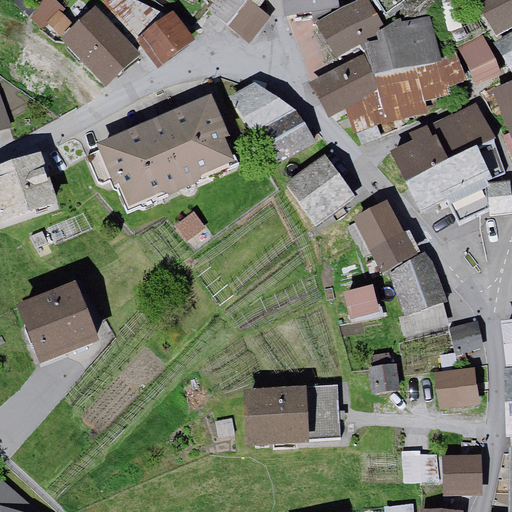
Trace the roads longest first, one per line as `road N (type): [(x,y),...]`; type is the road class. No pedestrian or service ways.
road 1 (residential): [(0,162),(208,64),(267,65),(485,311)]
road 2 (residential): [(485,311),(498,393),(480,511)]
